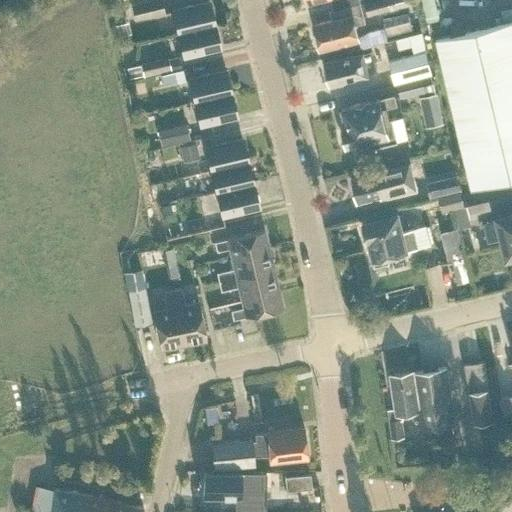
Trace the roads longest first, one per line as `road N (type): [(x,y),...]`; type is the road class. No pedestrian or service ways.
road 1 (residential): [(331,348),(250,0)]
road 2 (residential): [(331,348),(511,301)]
road 3 (residential): [(342,511),(331,348)]
road 4 (residential): [(183,376),(331,348)]
road 5 (residential): [(155,511),(183,376)]
